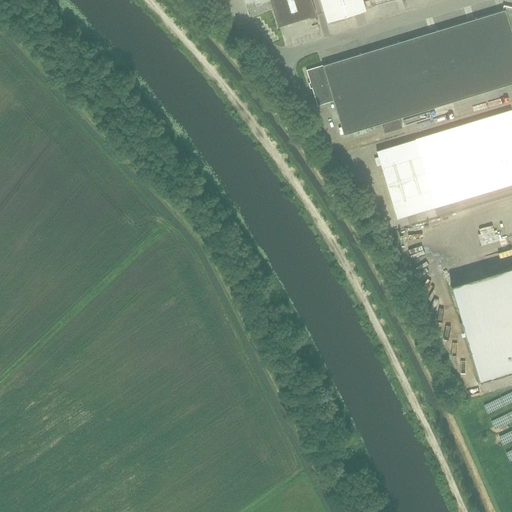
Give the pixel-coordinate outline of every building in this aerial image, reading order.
[(243,0),(249,17),(266,11),(266,10),(272,8),(269,0),(243,0)] [(278,27),(316,15),(311,0),(269,0),(272,8),(278,27)] [(320,0),(327,22),(365,10),(365,9),(362,0),(320,0)] [(344,135),(381,124),(384,133),(402,128),(399,118),(511,83),(511,7),(504,6),(503,9),(503,10),(306,70),(317,106),(333,101),(344,135)] [(511,129),(506,112),(376,151),(378,157),(374,158),(377,166),(381,165),(397,218),(511,183),(511,129)] [(511,265),(449,285),(479,381),(511,371),(511,265)]
